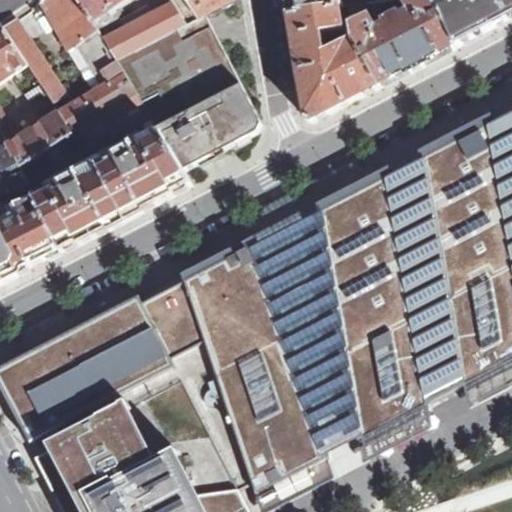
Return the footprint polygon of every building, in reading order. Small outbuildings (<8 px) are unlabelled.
[(139,95),(119,63),(96,26),(79,0),(47,0),(43,3),(69,50),(71,49),(97,93),(62,114),(74,133),(139,95)] [(79,0),(96,26),(119,11),(123,9),(121,7),(132,0),(136,0),(137,0),(79,0)] [(226,9),(243,0),(242,0),(171,0),(174,4),(189,26),(208,18),(226,9)] [(288,0),(291,16),(339,8),(343,8),(341,0),(288,0)] [(419,69),(459,48),(438,7),(434,0),(405,0),(413,13),(402,19),(400,16),(387,24),(388,27),(378,32),(368,13),(365,4),(349,7),(356,42),(381,89),(419,69)] [(511,21),(511,0),(450,0),(438,7),(459,48),(504,25),(511,21)] [(189,26),(174,4),(126,29),(119,18),(122,16),(119,11),(96,26),(119,63),(189,26)] [(381,89),(356,42),(326,57),(322,33),(343,30),(339,8),(291,16),(309,121),(314,124),(381,89)] [(163,135),(187,173),(222,154),(260,134),(264,126),(233,65),(208,18),(189,26),(119,63),(139,95),(153,118),(163,135)] [(5,29),(29,66),(38,79),(50,70),(16,21),(5,29)] [(0,31),(0,86),(29,66),(5,29),(0,31)] [(77,136),(59,148),(64,157),(72,152),(70,149),(76,146),(82,155),(90,151),(90,152),(143,124),(153,118),(139,95),(74,133),(77,136)] [(511,112),(492,125),(490,112),(447,135),(415,152),(416,158),(421,156),(421,160),(417,162),(390,176),(387,167),(353,184),(348,187),(334,194),(316,204),(318,213),(287,228),(249,246),(216,264),(183,284),(137,309),(112,323),(5,382),(9,389),(12,394),(20,409),(25,417),(40,444),(48,461),(61,486),(73,511),(246,511),(245,510),(242,505),(253,499),(265,493),(277,486),(319,461),(348,445),(363,437),(429,402),(452,390),(452,387),(466,380),(466,383),(511,360),(511,112)] [(74,133),(62,114),(11,147),(23,171),(47,156),(59,148),(77,136),(74,133)] [(2,131),(10,127),(5,118),(0,121),(0,127),(1,129),(2,131)] [(143,124),(152,140),(163,135),(153,118),(143,124)] [(187,173),(163,135),(152,140),(136,149),(134,146),(122,153),(120,161),(108,166),(103,166),(80,178),(78,175),(62,184),(64,187),(37,201),(39,203),(64,253),(100,235),(161,203),(168,199),(194,186),(187,173)] [(12,199),(18,210),(39,203),(37,201),(29,183),(23,171),(11,147),(0,153),(0,200),(2,204),(12,199)] [(47,156),(23,171),(29,183),(54,169),(47,156)] [(18,210),(0,215),(0,286),(64,253),(39,203),(18,210)] [(503,385),(511,381),(511,367),(498,373),(503,385)]
